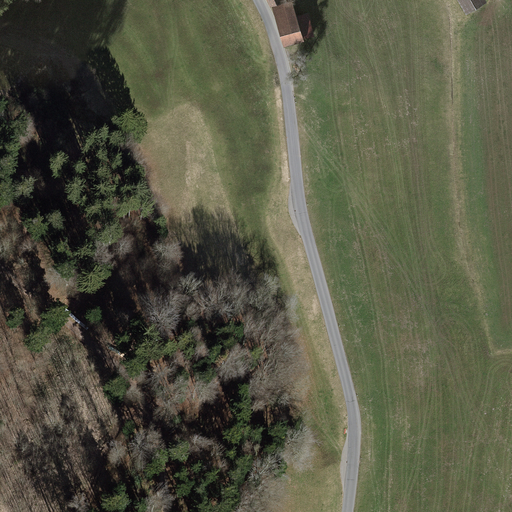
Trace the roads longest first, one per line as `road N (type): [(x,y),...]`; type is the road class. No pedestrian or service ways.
road 1 (tertiary): [(347,511),(355,441),(350,395),(303,217),(284,67),(259,0)]
road 2 (track): [(167,511),(165,465),(137,383),(0,270)]
